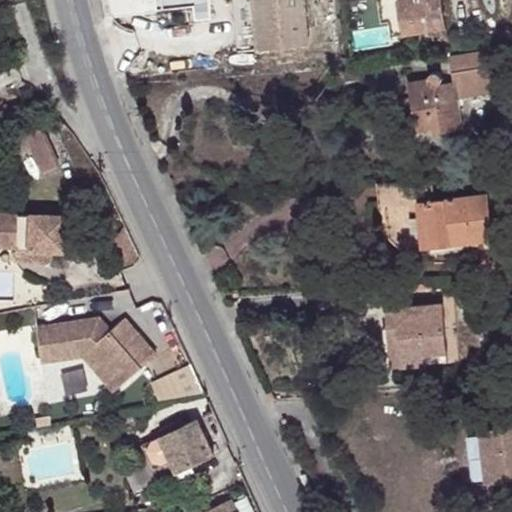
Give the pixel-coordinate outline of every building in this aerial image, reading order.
[(303,0),(234,0),(237,22),(257,20),(259,47),(308,43),(303,0)] [(443,0),(398,0),(404,36),(448,28),(443,0)] [(257,20),(237,22),(239,49),(259,47),(257,20)] [(439,124),(440,130),(458,129),(454,82),(441,83),(442,79),(443,75),(442,71),(439,70),(433,71),(429,75),(427,78),(407,80),(409,95),(399,96),(404,152),(430,142),(429,131),(427,126),(439,124)] [(50,122),(24,134),(41,173),(67,161),(50,122)] [(428,179),(396,183),(399,202),(428,199),(430,215),(434,244),(468,241),(504,237),(500,192),(430,198),(428,179)] [(0,212),(0,248),(14,250),(27,250),(27,262),(36,262),(43,265),(49,265),(54,262),(56,259),(58,252),(64,251),(65,215),(0,212)] [(434,244),(430,215),(422,215),(424,253),(469,249),(468,241),(434,244)] [(27,250),(14,250),(15,263),(27,262),(27,250)] [(392,302),(393,321),(404,321),(405,361),(434,360),(433,350),(451,350),(449,300),(392,302)] [(98,318),(38,327),(42,362),(84,355),(116,391),(142,368),(98,318)] [(404,321),(393,321),(395,362),(405,361),(404,321)] [(451,360),(451,350),(433,350),(434,360),(451,360)] [(162,403),(201,388),(192,364),(153,380),(162,403)] [(219,454),(201,418),(164,434),(178,466),(174,469),(176,473),(180,472),(191,493),(208,485),(197,464),(219,454)] [(511,422),(480,427),(481,432),(485,475),(486,479),(503,477),(511,475),(511,422)] [(485,475),(481,432),(468,433),(473,477),(485,475)]
